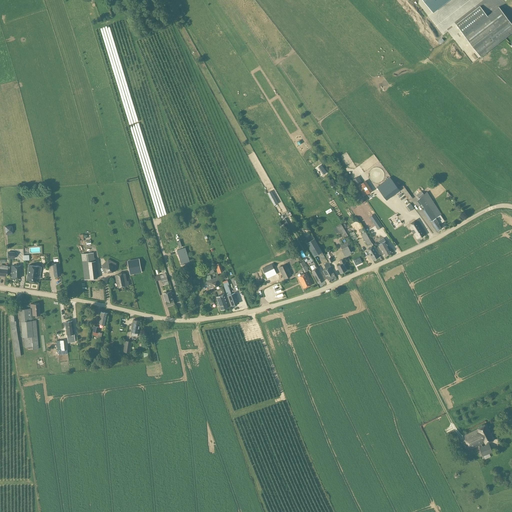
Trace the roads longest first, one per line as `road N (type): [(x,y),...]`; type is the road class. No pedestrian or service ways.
road 1 (unclassified): [(0,287),(167,319),(214,317),(308,294),(490,208),(511,207)]
road 2 (track): [(373,266),(464,444)]
